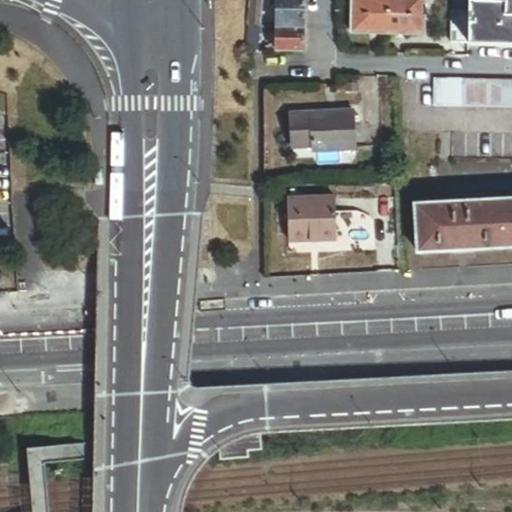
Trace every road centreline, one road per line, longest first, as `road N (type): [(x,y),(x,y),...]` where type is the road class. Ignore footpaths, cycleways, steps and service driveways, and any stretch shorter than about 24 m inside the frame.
road 1 (unknown): [(0,367),(511,338)]
road 2 (tertiary): [(511,303),(0,327)]
road 3 (tertiary): [(141,475),(151,106),(145,0)]
road 4 (tertiary): [(141,475),(209,426),(272,406),(511,394)]
